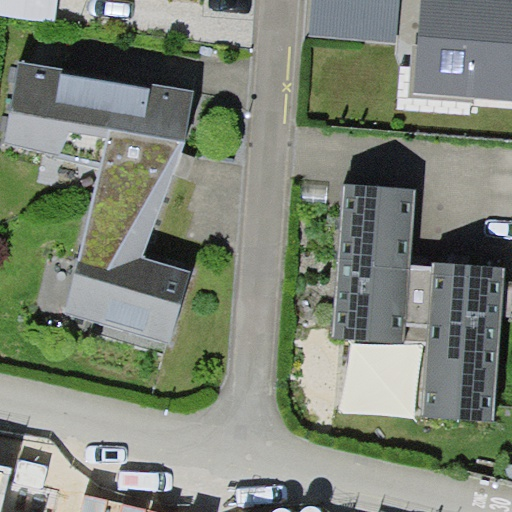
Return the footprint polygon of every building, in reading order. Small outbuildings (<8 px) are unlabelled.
[(51,0),(0,0),(0,11),(49,19),(51,0)] [(314,0),(312,42),(400,47),(402,0),(314,0)] [(511,0),(426,0),(419,92),(511,100),(511,0)] [(97,164),(62,310),(165,341),(188,270),(137,255),(182,142),(191,89),(15,58),(1,140),(97,164)] [(312,83),(310,115),(394,120),(396,88),(312,83)] [(416,190),(345,185),(335,334),(406,339),(416,190)] [(502,269),(432,265),(422,421),(492,426),(502,269)]
